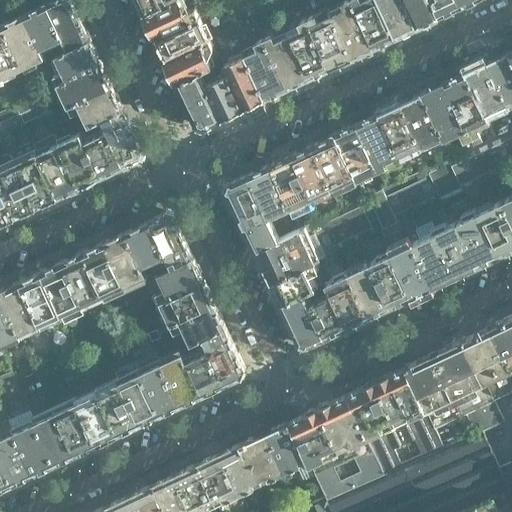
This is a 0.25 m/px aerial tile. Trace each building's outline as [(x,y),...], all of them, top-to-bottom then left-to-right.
[(90,38),(77,10),(72,0),(48,0),(46,1),(63,36),(69,49),(90,38)] [(165,0),(139,0),(145,12),(166,1),(165,0)] [(156,36),(198,14),(195,7),(187,12),(181,0),(168,0),(166,1),(145,12),(156,36)] [(221,3),(219,0),(200,0),(205,11),(221,3)] [(373,47),(351,0),(347,0),(342,3),(345,8),(332,14),(352,57),(373,47)] [(395,37),(378,0),(351,0),(373,47),(395,37)] [(417,26),(404,0),(378,0),(395,37),(417,26)] [(439,16),(430,0),(404,0),(417,26),(439,16)] [(461,6),(457,0),(430,0),(439,16),(461,6)] [(63,36),(46,1),(24,12),(41,46),(63,36)] [(352,57),(332,14),(330,8),(308,18),(331,67),(352,57)] [(41,46),(24,12),(23,12),(2,21),(24,68),(46,58),(41,46)] [(209,37),(198,14),(156,36),(166,57),(209,37)] [(331,67),(308,18),(299,22),(302,28),(287,35),(308,77),(331,67)] [(0,79),(24,68),(2,21),(0,22),(0,79)] [(241,46),(234,32),(232,26),(213,35),(222,55),(241,46)] [(308,77),(287,35),(275,41),(272,35),(264,39),(287,87),(308,77)] [(211,64),(204,49),(213,45),(209,37),(166,57),(166,58),(177,82),(177,81),(199,69),(211,64)] [(101,62),(90,38),(69,49),(56,55),(62,67),(54,71),(58,81),(101,62)] [(287,87),(264,39),(257,42),(261,48),(245,56),(265,97),(265,98),(287,87)] [(511,96),(511,58),(508,50),(486,60),(506,100),(511,96)] [(265,97),(245,56),(224,66),(227,74),(244,107),(265,97)] [(506,100),(486,60),(465,70),(483,110),(506,100)] [(102,61),(101,62),(58,81),(69,103),(112,83),(102,61)] [(221,118),(206,84),(199,69),(177,81),(191,111),(197,123),(197,124),(204,126),(215,121),(221,118)] [(483,110),(465,70),(443,80),(471,139),(477,136),(472,124),(487,117),(483,110)] [(244,108),(244,107),(227,74),(206,84),(221,118),(244,108)] [(471,139),(443,80),(421,91),(441,130),(452,155),(474,144),(471,139)] [(123,107),(112,83),(69,103),(73,114),(84,109),(90,122),(103,117),(123,107)] [(441,130),(421,91),(400,100),(419,140),(441,130)] [(419,140),(400,100),(378,111),(397,151),(419,140)] [(23,122),(45,111),(41,104),(19,114),(23,122)] [(143,149),(136,135),(123,107),(103,117),(109,131),(124,164),(129,161),(129,162),(140,156),(140,157),(143,149)] [(397,151),(378,111),(356,121),(378,168),(386,164),(384,161),(398,154),(397,151)] [(0,126),(2,132),(23,122),(19,114),(0,123),(0,126)] [(378,168),(356,121),(335,131),(355,174),(357,177),(378,168)] [(491,175),(506,169),(511,165),(511,126),(474,144),(452,155),(280,235),(256,248),(270,278),(313,259),(436,202),(445,197),(466,187),(473,184),(491,175)] [(124,164),(109,131),(86,142),(100,175),(124,164)] [(355,174),(335,131),(313,141),(333,185),(355,174)] [(101,176),(100,175),(86,142),(81,133),(60,143),(79,185),(80,185),(101,176)] [(333,185),(313,141),(291,151),(312,194),(333,185)] [(79,185),(60,143),(38,153),(58,195),(79,185)] [(312,194),(291,151),(271,161),(291,204),(312,194)] [(58,195),(38,153),(17,163),(37,205),(45,201),(58,195)] [(291,204),(271,161),(250,171),(270,214),(291,204)] [(23,211),(37,205),(17,163),(0,170),(0,181),(16,215),(23,211)] [(510,179),(506,169),(491,175),(496,185),(510,179)] [(270,214),(250,171),(230,180),(227,188),(256,248),(280,235),(270,214)] [(16,215),(0,181),(0,222),(2,221),(16,215)] [(477,193),(473,184),(466,187),(470,197),(477,193)] [(511,194),(502,199),(511,219),(511,194)] [(450,209),(445,197),(436,202),(441,213),(450,209)] [(511,247),(511,219),(502,199),(477,211),(497,255),(511,247)] [(193,254),(173,213),(165,210),(154,216),(147,219),(163,254),(168,266),(193,254)] [(497,255),(477,211),(456,221),(476,265),(497,255)] [(163,254),(147,219),(125,230),(141,265),(163,254)] [(476,265),(456,221),(434,231),(454,275),(476,265)] [(141,265),(125,230),(104,239),(125,282),(145,273),(141,265)] [(454,275),(434,231),(412,241),(433,285),(454,275)] [(125,282),(104,239),(83,249),(103,293),(125,282)] [(433,285),(412,241),(390,252),(410,295),(433,285)] [(103,293),(83,249),(62,259),(82,302),(103,293)] [(410,295),(390,252),(371,261),(391,304),(410,295)] [(204,279),(193,254),(168,266),(158,271),(165,287),(157,291),(161,299),(204,279)] [(82,302),(62,259),(41,269),(61,312),(82,302)] [(317,286),(311,271),(318,268),(313,259),(270,278),(280,300),(303,289),(305,292),(317,286)] [(391,304),(371,261),(348,272),(368,315),(391,304)] [(61,312),(41,269),(20,279),(41,322),(61,312)] [(368,315),(348,272),(327,281),(331,290),(347,325),(368,315)] [(41,322),(20,279),(0,288),(0,290),(19,332),(41,322)] [(215,302),(204,279),(161,299),(172,322),(215,302)] [(325,336),(308,301),(305,292),(303,289),(280,300),(299,341),(307,344),(325,336)] [(0,340),(19,332),(0,290),(0,340)] [(347,325),(331,290),(308,301),(325,336),(347,325)] [(226,325),(215,302),(172,322),(176,331),(184,327),(191,341),(204,335),(226,325)] [(511,391),(511,369),(511,370),(511,369),(511,313),(404,365),(434,429),(463,415),(473,436),(483,431),(502,422),(493,401),(511,391)] [(139,322),(135,314),(120,321),(124,329),(139,322)] [(163,332),(160,327),(158,323),(146,328),(150,337),(163,332)] [(245,367),(226,325),(204,335),(210,349),(226,382),(243,374),(246,367),(245,367)] [(226,382),(210,349),(186,360),(202,393),(226,382)] [(202,393),(186,360),(182,350),(161,360),(181,403),(202,393)] [(181,403),(161,360),(138,371),(159,414),(181,403)] [(434,429),(404,365),(345,392),(378,464),(384,475),(443,448),(434,429)] [(22,391),(17,379),(12,369),(0,374),(0,381),(8,398),(22,391)] [(43,384),(37,370),(17,379),(22,391),(23,393),(43,384)] [(138,424),(159,414),(138,371),(117,381),(138,424)] [(138,424),(117,381),(98,390),(118,433),(138,424)] [(118,433),(98,390),(77,400),(97,443),(118,433)] [(378,464),(345,392),(289,419),(305,454),(322,489),(323,491),(378,464)] [(97,443),(77,400),(56,410),(76,453),(97,443)] [(76,453),(56,410),(36,419),(56,462),(76,453)] [(56,462),(36,419),(14,429),(34,472),(56,462)] [(300,463),(297,458),(305,454),(289,419),(259,433),(198,461),(215,497),(222,494),(224,499),(254,485),(252,480),(261,476),(263,481),(278,473),(300,463)] [(34,472),(14,429),(0,435),(0,455),(13,482),(34,472)] [(457,511),(478,503),(503,492),(511,488),(511,459),(498,466),(483,431),(473,436),(443,448),(384,475),(327,501),(316,506),(319,511),(457,511)] [(0,488),(13,482),(0,455),(0,488)] [(215,497),(198,461),(153,482),(167,511),(196,511),(209,506),(207,500),(215,497)] [(167,511),(153,482),(108,504),(111,511),(167,511)] [(299,511),(302,511),(316,506),(327,501),(323,491),(322,489),(290,504),(293,510),(299,511)] [(511,511),(511,510),(503,492),(478,503),(481,511),(511,511)] [(481,511),(478,503),(457,511),(481,511)]
